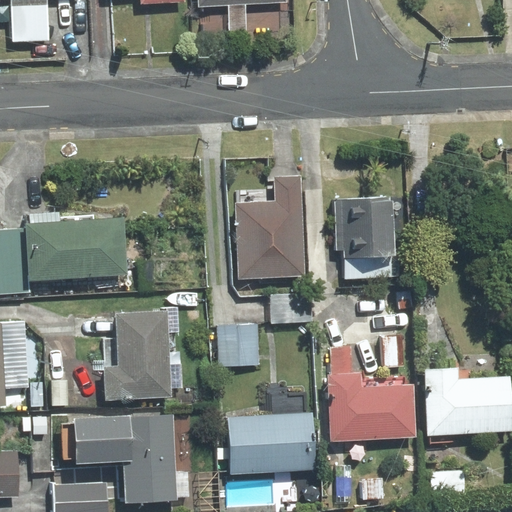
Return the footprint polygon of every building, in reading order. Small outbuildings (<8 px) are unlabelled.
[(41,0),(23,0),(4,1),(7,44),(44,42),(41,0)] [(223,6),(225,35),(241,34),(240,5),(280,3),(279,0),(192,0),(193,7),(223,6)] [(268,204),(229,206),(233,278),(296,274),(291,177),(266,179),(268,204)] [(327,202),(330,251),(336,251),(336,259),(384,256),(381,199),(327,202)] [(21,280),(116,273),(111,219),(17,226),(18,230),(21,280)] [(0,293),(22,292),(21,280),(18,230),(0,231),(0,293)] [(304,296),(266,298),(267,322),(305,320),(304,296)] [(158,313),(108,316),(112,369),(95,370),(97,401),(164,397),(163,390),(177,389),(172,310),(157,311),(158,313)] [(251,327),(213,328),(215,367),(253,365),(251,327)] [(395,338),(376,339),(379,368),(397,366),(395,338)] [(326,348),(328,376),(348,374),(346,347),(326,348)] [(448,381),(447,369),(416,371),(420,435),(503,430),(500,378),(448,381)] [(69,372),(47,372),(47,407),(69,407),(69,372)] [(328,376),(319,376),(323,442),(409,437),(406,386),(352,389),(352,374),(348,374),(328,376)] [(43,382),(23,381),(22,409),(42,410),(43,382)] [(304,415),(219,419),(222,474),(307,469),(304,415)] [(166,416),(61,421),(63,463),(114,460),(117,503),(170,500),(166,416)] [(32,433),(32,438),(44,438),(44,417),(17,417),(17,434),(32,433)] [(0,497),(11,497),(10,453),(0,453),(0,497)] [(102,511),(102,484),(47,485),(47,511),(102,511)]
